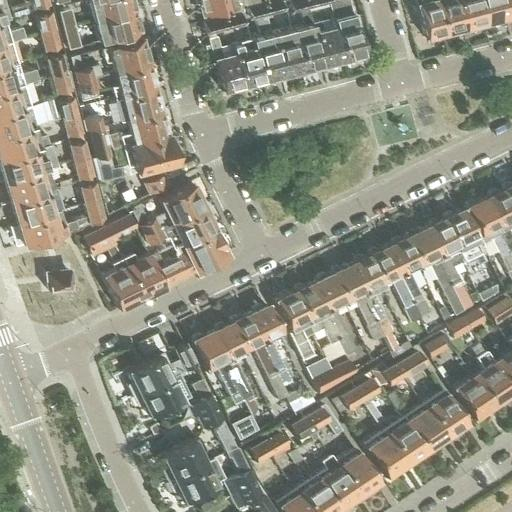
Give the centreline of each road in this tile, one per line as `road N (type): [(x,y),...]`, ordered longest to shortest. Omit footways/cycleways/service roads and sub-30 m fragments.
road 1 (residential): [(257,256),(511,133)]
road 2 (residential): [(71,356),(257,256)]
road 3 (residential): [(199,132),(402,82)]
road 4 (residential): [(71,356),(137,511)]
road 5 (tertiary): [(58,511),(10,380)]
road 6 (residential): [(199,132),(257,256)]
road 7 (residential): [(163,0),(199,132)]
